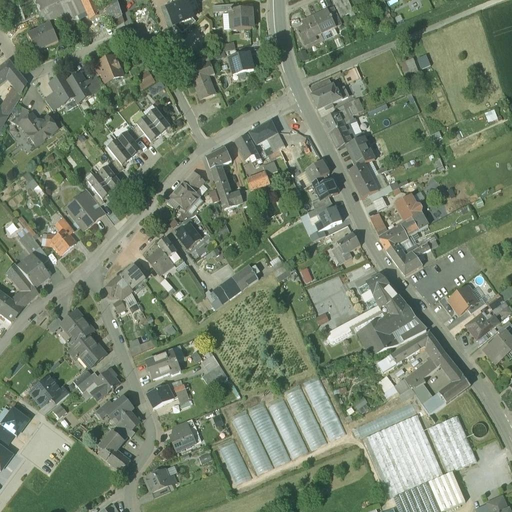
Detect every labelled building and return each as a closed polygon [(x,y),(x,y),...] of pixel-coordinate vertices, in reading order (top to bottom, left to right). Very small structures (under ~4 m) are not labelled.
[(13,0),(21,15),(36,8),(39,15),(71,0),(13,0)] [(80,19),(88,15),(81,0),(71,0),(39,15),(45,28),(51,26),(58,23),(67,24),(69,17),(81,21),(80,19)] [(81,0),(88,15),(92,23),(99,20),(98,12),(92,0),(81,0)] [(116,0),(107,0),(106,1),(108,4),(105,5),(104,11),(105,17),(106,17),(114,30),(124,24),(119,7),(116,0)] [(347,0),(339,0),(333,3),(341,18),(353,12),(347,0)] [(382,0),(389,13),(401,7),(398,0),(382,0)] [(187,3),(167,11),(174,26),(192,19),(193,19),(187,3)] [(332,9),(301,24),(303,29),(296,32),(298,36),(304,49),(316,43),(314,40),(341,27),(332,9)] [(239,12),(227,13),(227,14),(229,14),(231,32),(251,31),(250,21),(252,21),(252,11),(239,12)] [(81,21),(69,17),(67,24),(78,29),(81,21)] [(174,26),(182,34),(195,23),(192,19),(174,26)] [(45,28),(25,37),(33,54),(46,48),(47,50),(59,45),(51,26),(45,28)] [(246,48),(229,53),(230,58),(248,53),(246,48)] [(249,55),(228,60),(233,77),(254,72),(249,55)] [(116,60),(99,66),(106,85),(123,78),(116,60)] [(411,78),(419,75),(412,60),(399,65),(404,75),(409,73),(411,78)] [(7,64),(0,69),(0,84),(6,79),(14,73),(7,64)] [(210,64),(196,69),(200,80),(193,83),(200,102),(216,96),(209,78),(215,76),(210,64)] [(347,86),(358,80),(353,70),(342,76),(347,86)] [(20,80),(14,73),(6,79),(12,87),(20,80)] [(154,84),(147,73),(142,76),(145,83),(140,86),(143,91),(154,84)] [(86,84),(81,76),(69,83),(65,77),(51,86),(56,94),(64,107),(76,99),(79,105),(94,96),(86,84)] [(96,78),(86,84),(94,96),(102,92),(96,78)] [(0,110),(0,130),(25,87),(20,80),(12,87),(14,89),(0,110)] [(153,96),(168,90),(164,82),(150,88),(153,96)] [(329,82),(310,91),(313,97),(311,98),(318,113),(341,101),(337,93),(335,94),(329,82)] [(56,94),(44,101),(53,113),(64,107),(56,94)] [(352,118),(363,112),(358,101),(334,113),(335,116),(339,114),(348,110),(352,118)] [(28,113),(17,108),(9,123),(18,128),(20,127),(19,126),(30,118),(27,114),(28,113)] [(339,114),(345,128),(350,126),(348,123),(353,121),(352,118),(348,110),(339,114)] [(170,130),(157,114),(153,117),(152,116),(147,120),(161,137),(170,130)] [(335,116),(323,122),(329,135),(345,128),(339,114),(335,116)] [(42,124),(36,124),(31,117),(30,118),(19,126),(20,127),(36,148),(58,132),(48,120),(42,124)] [(161,137),(147,120),(142,124),(143,125),(139,129),(152,145),(161,137)] [(357,129),(353,121),(348,123),(350,126),(345,128),(351,139),(353,145),(357,143),(355,138),(360,135),(357,129)] [(271,124),(250,136),(256,147),(268,140),(276,136),(271,124)] [(366,133),(363,127),(357,129),(360,135),(362,135),(366,133)] [(345,128),(329,135),(335,146),(351,139),(345,128)] [(433,142),(441,138),(439,133),(431,136),(433,142)] [(360,135),(355,138),(357,143),(362,141),(364,140),(362,135),(360,135)] [(283,151),(276,136),(268,140),(274,155),(279,153),(283,151)] [(128,137),(124,141),(122,139),(118,143),(132,161),(141,154),(128,137)] [(255,153),(248,138),(236,144),(245,159),(249,157),(255,153)] [(351,139),(335,146),(337,152),(347,148),(353,145),(351,139)] [(353,145),(347,148),(353,162),(352,162),(356,171),(364,167),(374,163),(370,154),(369,155),(362,141),(357,143),(353,145)] [(132,161),(118,143),(113,147),(114,149),(110,152),(123,168),(132,161)] [(294,159),(288,148),(283,151),(279,153),(285,165),(294,159)] [(225,150),(206,160),(210,172),(221,168),(231,163),(225,150)] [(260,163),(255,153),(249,157),(254,174),(263,171),(259,164),(260,163)] [(274,163),(262,167),(265,174),(266,177),(277,172),(274,163)] [(322,164),(306,173),(313,185),(317,183),(319,188),(330,183),(326,178),(329,176),(322,164)] [(356,171),(348,175),(355,188),(371,180),(364,167),(356,171)] [(221,168),(210,172),(221,202),(224,212),(242,205),(239,196),(231,198),(221,168)] [(122,188),(110,172),(105,176),(103,174),(99,178),(113,195),(122,188)] [(303,191),(313,185),(306,173),(296,179),(303,191)] [(204,184),(193,174),(187,181),(199,191),(204,184)] [(265,174),(246,181),(249,192),(269,185),(266,177),(265,174)] [(113,195),(99,178),(94,181),(96,183),(91,187),(103,203),(113,195)] [(371,180),(355,188),(362,202),(369,199),(378,194),(378,193),(371,180)] [(199,191),(187,181),(183,185),(194,195),(199,191)] [(330,183),(319,188),(317,183),(313,185),(315,191),(314,194),(316,197),(318,198),(321,203),(328,199),(338,195),(332,182),(330,183)] [(379,193),(381,199),(400,189),(408,186),(406,182),(397,187),(396,184),(379,193)] [(194,195),(183,185),(171,198),(172,199),(172,200),(178,206),(180,206),(188,213),(193,207),(199,200),(194,195)] [(249,192),(239,196),(242,205),(243,208),(253,205),(249,192)] [(96,204),(88,193),(80,199),(88,209),(91,206),(92,207),(96,204)] [(378,194),(369,199),(372,204),(381,199),(379,193),(378,193),(378,194)] [(427,228),(410,197),(392,208),(403,227),(401,229),(408,239),(427,228)] [(88,209),(80,199),(72,206),(76,211),(70,216),(83,233),(95,224),(92,220),(98,215),(92,207),(91,206),(88,209)] [(315,212),(331,205),(328,199),(321,203),(320,201),(311,205),(315,212)] [(387,212),(381,199),(364,208),(370,221),(387,212)] [(315,212),(306,216),(309,222),(334,211),(331,205),(315,212)] [(76,211),(72,206),(66,211),(70,216),(76,211)] [(214,210),(206,214),(210,220),(217,216),(214,210)] [(334,211),(309,222),(312,229),(315,227),(317,233),(318,234),(322,232),(341,224),(335,210),(334,211)] [(101,219),(98,215),(92,220),(95,224),(101,219)] [(385,229),(378,216),(370,221),(376,234),(385,229)] [(196,217),(181,225),(186,230),(193,224),(194,225),(199,222),(196,217)] [(205,226),(211,223),(207,217),(202,220),(205,226)] [(74,234),(64,222),(57,228),(63,234),(65,232),(70,238),(74,234)] [(186,230),(177,237),(182,243),(181,243),(186,250),(203,237),(194,225),(193,224),(186,230)] [(219,239),(228,235),(225,226),(215,231),(219,239)] [(385,229),(376,234),(378,238),(387,233),(385,229)] [(391,235),(379,241),(387,254),(409,241),(401,229),(391,235)] [(70,238),(65,232),(63,234),(58,239),(48,238),(46,240),(45,246),(47,249),(53,250),(60,258),(76,246),(70,238)] [(317,233),(309,237),(312,244),(325,238),(322,232),(318,234),(317,233)] [(387,233),(378,238),(379,241),(391,235),(389,232),(387,233)] [(360,247),(353,235),(338,245),(340,248),(332,253),(341,266),(344,264),(345,265),(352,260),(349,254),(360,247)] [(188,268),(167,239),(158,246),(161,251),(163,254),(164,253),(181,273),(188,268)] [(409,241),(387,254),(398,269),(405,264),(405,262),(404,262),(403,260),(413,254),(420,251),(417,247),(413,249),(409,241)] [(426,242),(417,247),(420,251),(428,246),(426,242)] [(49,261),(40,250),(31,257),(31,258),(32,258),(40,268),(49,261)] [(161,251),(148,261),(158,274),(171,264),(163,254),(161,251)] [(301,254),(285,264),(288,270),(305,259),(301,254)] [(415,256),(404,262),(405,262),(405,264),(398,269),(404,277),(422,267),(416,259),(418,258),(417,255),(415,256)] [(40,268),(32,258),(31,258),(17,270),(34,292),(49,279),(40,268)] [(290,276),(281,263),(270,270),(279,284),(290,276)] [(351,273),(354,279),(370,271),(367,265),(351,273)] [(17,270),(14,266),(6,276),(21,294),(19,296),(27,305),(37,296),(34,292),(17,270)] [(134,267),(120,279),(131,292),(145,280),(134,267)] [(245,272),(233,280),(242,292),(249,287),(259,281),(256,276),(258,275),(256,273),(258,272),(255,268),(251,270),(251,269),(245,273),(245,272)] [(397,297),(379,278),(358,290),(370,312),(325,336),(331,348),(364,330),(377,323),(385,320),(404,307),(397,297)] [(117,282),(106,290),(112,300),(116,296),(121,301),(124,301),(132,293),(131,292),(120,279),(117,282)] [(233,280),(221,289),(230,301),(242,292),(233,280)] [(165,281),(160,285),(168,294),(173,290),(165,281)] [(511,287),(498,297),(503,305),(511,298),(511,287)] [(230,301),(221,289),(213,295),(216,300),(219,298),(224,306),(230,301)] [(470,290),(468,289),(450,302),(461,317),(468,312),(477,305),(476,304),(470,296),(472,295),(472,293),(470,290)] [(19,296),(10,304),(20,311),(27,305),(19,296)] [(10,304),(1,297),(0,297),(0,316),(10,324),(20,311),(10,304)] [(496,298),(487,305),(491,310),(500,304),(496,298)] [(482,301),(476,304),(477,305),(468,312),(471,316),(485,306),(482,301)] [(122,303),(116,307),(120,313),(126,309),(122,303)] [(220,308),(217,303),(212,306),(215,312),(220,308)] [(404,307),(385,320),(377,323),(385,337),(391,333),(413,320),(404,307)] [(506,309),(500,315),(505,320),(511,315),(506,309)] [(94,332),(78,313),(62,327),(73,340),(67,344),(73,350),(89,336),(94,332)] [(318,318),(322,327),(332,322),(328,314),(318,318)] [(481,316),(466,328),(477,342),(499,325),(494,318),(487,324),(481,316)] [(419,325),(394,341),(391,333),(385,337),(377,323),(364,330),(378,355),(426,332),(419,325)] [(511,326),(509,323),(498,333),(502,337),(506,334),(511,329),(511,326)] [(502,337),(487,349),(491,354),(489,356),(496,365),(511,352),(511,340),(506,334),(502,337)] [(154,335),(143,339),(143,338),(129,344),(134,356),(158,346),(154,335)] [(429,335),(377,366),(382,375),(424,350),(425,351),(436,344),(429,335)] [(73,350),(69,353),(75,361),(80,357),(90,370),(106,356),(89,336),(73,350)] [(436,344),(425,351),(429,357),(441,350),(436,344)] [(193,355),(199,363),(207,357),(202,349),(193,355)] [(445,356),(441,350),(429,357),(425,360),(427,362),(398,383),(406,393),(410,390),(414,387),(415,389),(423,385),(425,384),(423,380),(441,366),(442,368),(450,362),(445,356)] [(173,353),(147,364),(153,381),(180,371),(173,353)] [(450,362),(442,368),(447,374),(455,368),(450,362)] [(220,368),(202,379),(210,391),(228,380),(220,368)] [(454,384),(438,396),(445,405),(469,387),(458,372),(455,368),(447,374),(454,384)] [(100,380),(95,384),(95,385),(100,390),(91,396),(97,404),(103,399),(119,386),(114,380),(116,378),(111,371),(100,380)] [(94,374),(77,388),(83,395),(95,385),(95,384),(100,380),(94,374)] [(398,383),(393,387),(385,378),(377,384),(385,394),(383,395),(388,403),(406,393),(398,383)] [(59,393),(48,380),(29,395),(41,409),(50,401),(59,393)] [(286,398),(311,452),(346,435),(320,382),(286,398)] [(432,400),(423,385),(415,389),(414,387),(410,390),(422,408),(432,400)] [(190,401),(185,386),(175,390),(181,405),(190,401)] [(69,395),(64,389),(59,393),(50,401),(56,407),(69,395)] [(166,389),(146,397),(153,410),(174,402),(171,394),(168,395),(166,389)] [(432,400),(422,408),(428,418),(445,405),(438,396),(432,400)] [(139,425),(129,414),(133,411),(122,398),(113,406),(105,413),(107,415),(112,422),(116,418),(119,422),(120,421),(123,424),(125,426),(126,425),(132,432),(139,425)] [(357,405),(361,410),(369,403),(365,398),(357,405)] [(109,402),(95,413),(101,420),(107,415),(105,413),(113,406),(109,402)] [(309,453),(284,403),(268,410),(294,461),(309,453)] [(361,440),(416,415),(411,404),(355,429),(361,440)] [(290,461),(264,408),(249,415),(275,469),(290,461)] [(12,411),(0,427),(1,427),(14,437),(16,438),(27,423),(12,411)] [(63,411),(55,417),(59,422),(67,416),(63,411)] [(257,477),(273,469),(248,416),(232,423),(257,477)] [(417,417),(362,441),(389,502),(444,477),(417,417)] [(457,418),(428,431),(448,476),(477,463),(457,418)] [(188,423),(176,428),(179,435),(189,431),(191,430),(188,423)] [(132,432),(126,425),(125,426),(123,424),(117,429),(128,438),(131,440),(135,434),(132,433),(132,432)] [(14,437),(1,427),(0,428),(0,442),(7,447),(14,437)] [(128,438),(117,429),(113,434),(124,443),(128,438)] [(189,431),(179,435),(180,435),(171,439),(177,454),(186,450),(188,451),(192,449),(192,447),(194,447),(191,439),(193,438),(189,431)] [(124,443),(113,434),(99,451),(102,453),(99,458),(106,464),(107,463),(122,475),(131,463),(117,453),(124,443)] [(0,442),(0,449),(6,454),(10,449),(7,447),(0,442)] [(251,480),(235,445),(220,452),(236,487),(251,480)] [(0,473),(11,458),(6,454),(0,449),(0,473)] [(201,457),(204,465),(215,461),(212,453),(201,457)] [(165,472),(145,480),(152,495),(168,488),(177,484),(174,477),(168,480),(165,472)] [(397,511),(450,511),(464,506),(450,475),(448,476),(393,501),(397,511)] [(168,488),(152,495),(154,501),(170,494),(168,488)] [(502,498),(487,505),(490,511),(506,511),(508,511),(502,498)]
